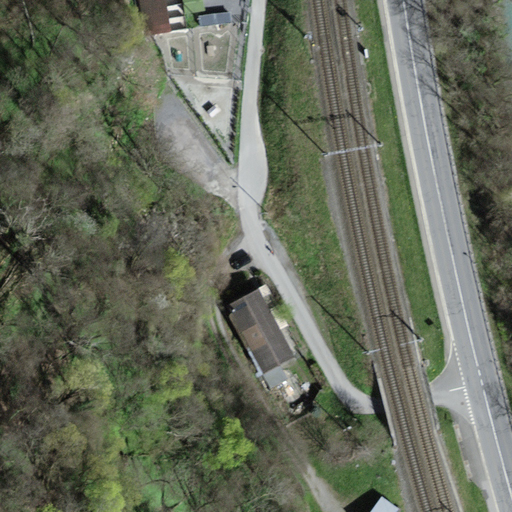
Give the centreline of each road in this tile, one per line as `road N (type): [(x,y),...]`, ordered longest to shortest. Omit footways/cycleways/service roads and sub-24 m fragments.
road 1 (unclassified): [(259,0),(251,213),(336,377),(347,393),(379,408),(482,382)]
road 2 (secondary): [(404,0),(482,382)]
